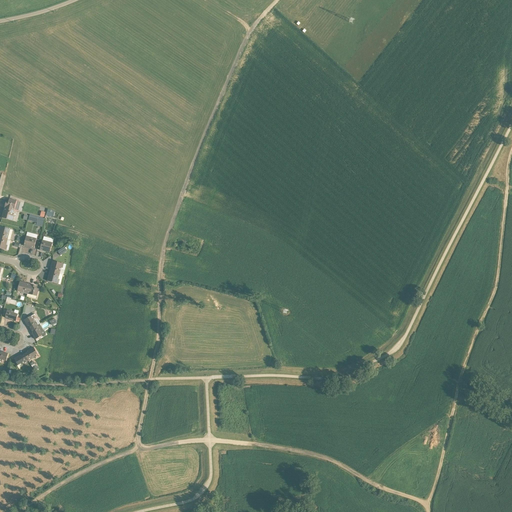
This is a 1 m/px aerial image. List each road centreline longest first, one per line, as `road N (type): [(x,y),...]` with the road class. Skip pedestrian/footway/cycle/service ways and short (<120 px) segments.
road 1 (track): [(276,0),(239,51),(168,232),(149,380)]
road 2 (track): [(426,504),(457,385),(498,280),(511,152)]
road 3 (track): [(250,444),(322,457),(426,504),(428,511)]
road 4 (track): [(19,511),(140,447)]
